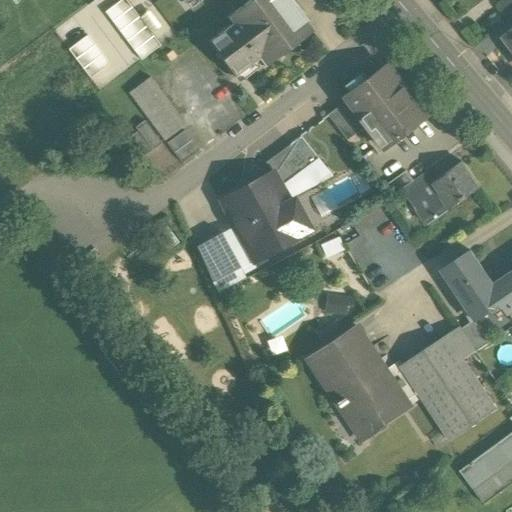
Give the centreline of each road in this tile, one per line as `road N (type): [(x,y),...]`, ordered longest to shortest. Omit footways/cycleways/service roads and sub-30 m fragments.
road 1 (residential): [(406,14),(185,185),(147,199)]
road 2 (primary): [(511,137),(406,14)]
road 3 (unclassified): [(147,199),(57,195),(29,207)]
